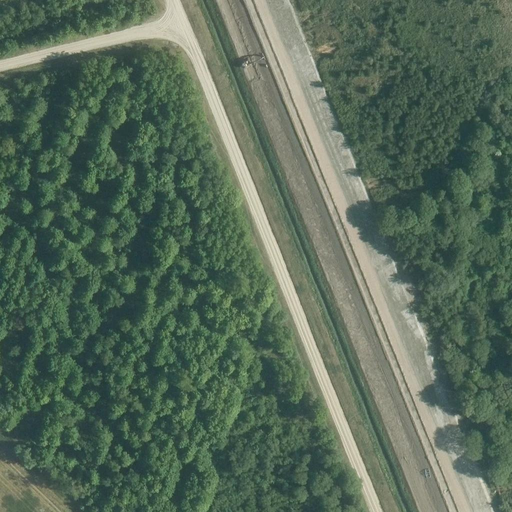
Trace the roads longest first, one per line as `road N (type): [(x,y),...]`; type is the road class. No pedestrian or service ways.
road 1 (track): [(374,511),(176,18)]
road 2 (track): [(176,18),(0,66)]
